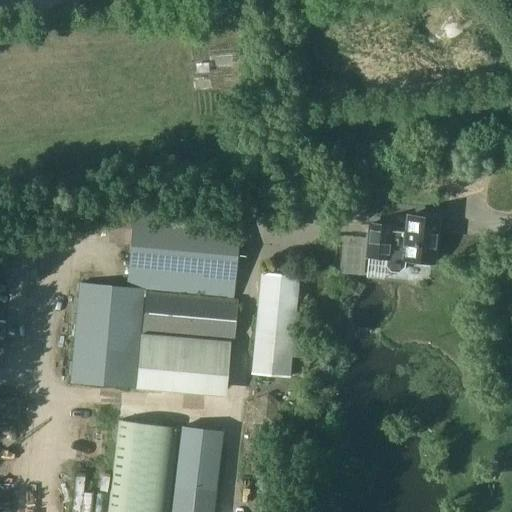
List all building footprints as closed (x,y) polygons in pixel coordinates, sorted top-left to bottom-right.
[(146,287),(233,295),(240,215),(135,206),(128,285),(146,287)] [(432,263),(436,219),(406,216),(404,235),(388,233),(389,227),(368,225),(365,257),(385,259),(384,266),(389,271),(396,272),(402,267),(403,260),(432,263)] [(289,376),(298,276),(260,272),(250,373),(289,376)] [(146,291),(146,287),(128,285),(78,280),(68,382),(137,388),(142,333),(146,291)] [(236,299),(146,291),(142,333),(229,341),(232,341),(236,299)] [(229,341),(142,333),(137,388),(224,396),(229,341)] [(108,511),(171,511),(175,486),(181,428),(118,421),(108,511)] [(181,428),(175,486),(214,490),(221,432),(181,428)]
